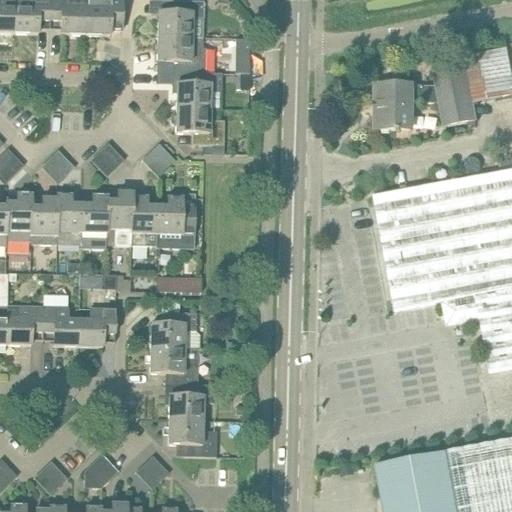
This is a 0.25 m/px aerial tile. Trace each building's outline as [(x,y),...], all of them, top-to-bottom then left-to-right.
[(13,0),(0,0),(0,34),(13,35),(13,9),(13,0)] [(13,0),(13,9),(13,35),(38,36),(38,26),(49,26),(49,0),(13,0)] [(49,0),(49,26),(49,31),(50,31),(50,26),(60,27),(60,36),(85,37),(85,0),(49,0)] [(121,0),(85,0),(85,37),(110,37),(110,32),(121,33),(121,0)] [(157,14),(157,39),(202,40),(203,22),(203,3),(163,2),(163,4),(168,4),(168,15),(157,14)] [(202,50),(202,40),(157,39),(156,63),(181,64),(181,74),(172,74),(172,75),(222,76),(222,75),(205,75),(205,50),(202,50)] [(248,41),(234,41),(235,54),(247,54),(248,41)] [(378,130),(375,130),(375,131),(396,131),(411,132),(412,105),(440,105),(444,127),(475,121),(472,105),(464,62),(432,68),(436,88),(412,87),(376,86),(376,101),(379,102),(378,130)] [(176,86),(176,110),(210,111),(210,93),(221,93),(222,76),(172,75),(191,76),(190,86),(176,86)] [(210,111),(176,110),(176,118),(170,118),(170,126),(175,126),(175,135),(200,135),(199,146),(190,146),(190,147),(223,148),(224,123),(209,123),(210,111)] [(123,159),(106,143),(88,160),(105,177),(123,159)] [(174,162),(158,146),(140,164),(157,180),(174,162)] [(23,166),(7,150),(0,156),(0,178),(5,184),(23,166)] [(74,166),(58,150),(40,168),(57,184),(74,166)] [(489,374),(511,369),(511,172),(404,192),(373,197),(394,312),(441,303),(444,316),(459,327),(480,323),(489,374)] [(117,204),(107,204),(106,204),(106,233),(114,233),(114,248),(131,248),(131,236),(132,199),(132,195),(117,194),(117,204)] [(5,205),(5,209),(6,209),(5,244),(6,244),(29,244),(30,244),(31,210),(32,196),(16,196),(16,206),(5,205)] [(80,235),(81,207),(71,207),(71,197),(56,197),(56,201),(55,247),(71,248),(71,235),(80,235)] [(91,207),(81,207),(80,235),(80,250),(106,251),(106,233),(106,204),(107,204),(107,198),(91,198),(91,207)] [(155,249),(156,209),(146,209),(147,199),(132,199),(131,236),(131,248),(146,249),(147,236),(151,237),(150,247),(155,247),(155,249)] [(156,209),(155,249),(155,250),(193,251),(194,208),(182,207),(182,200),(167,199),(166,209),(156,209)] [(41,210),(31,210),(30,244),(29,244),(29,247),(55,247),(56,201),(41,201),(41,210)] [(7,275),(8,283),(16,283),(16,275),(7,275)] [(101,276),(100,291),(115,292),(115,277),(101,276)] [(115,277),(115,292),(129,292),(129,281),(123,281),(123,277),(115,277)] [(201,295),(201,280),(183,279),(183,294),(201,295)] [(6,309),(6,347),(30,347),(31,338),(41,338),(41,343),(42,343),(42,310),(6,309)] [(53,348),(77,348),(78,322),(67,322),(67,310),(42,310),(42,343),(42,338),(53,339),(53,348)] [(89,323),(78,322),(77,348),(102,349),(103,339),(113,339),(113,345),(114,345),(115,311),(89,311),(89,323)] [(149,351),(184,351),(199,352),(199,337),(195,333),(195,315),(155,314),(155,315),(161,315),(160,326),(150,326),(149,351)] [(226,343),(225,352),(237,353),(237,357),(244,357),(245,342),(238,341),(236,344),(226,343)] [(174,376),(174,386),(197,387),(197,362),(183,362),(184,351),(149,351),(149,375),(174,376)] [(214,388),(197,387),(174,386),(171,386),(170,398),(168,397),(168,422),(202,423),(202,405),(214,405),(214,388)] [(243,407),(235,407),(235,415),(243,415),(243,407)] [(202,423),(168,422),(167,447),(193,447),(192,457),(183,457),(182,459),(215,459),(216,434),(202,433),(202,423)] [(511,511),(511,441),(447,454),(457,511),(511,511)] [(457,511),(447,454),(375,467),(383,511),(457,511)] [(83,490),(100,491),(92,482),(110,465),(102,456),(84,473),(83,490)] [(169,474),(152,457),(134,475),(151,492),(169,474)] [(0,491),(16,476),(0,460),(0,491)] [(67,480),(50,463),(33,481),(49,498),(67,480)] [(118,474),(110,465),(92,482),(100,491),(118,474)]
